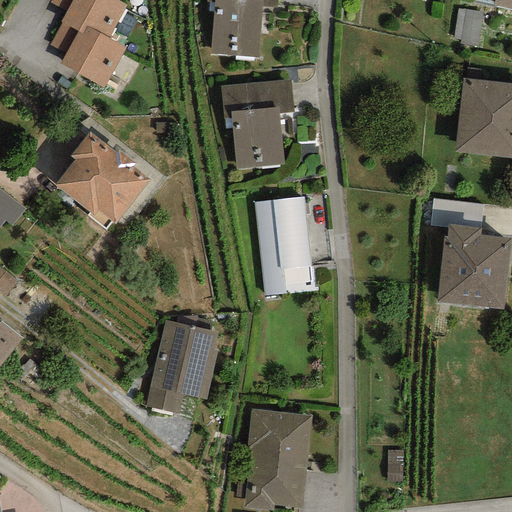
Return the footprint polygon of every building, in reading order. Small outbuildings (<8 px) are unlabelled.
[(126,5),(115,0),(51,0),(50,2),(65,11),(59,22),(62,23),(81,34),(86,26),(108,38),(126,5)] [(262,1),(250,0),(214,0),(214,3),(210,54),(258,58),(262,6),(262,1)] [(511,0),(487,0),(494,1),(493,6),(511,9),(511,0)] [(455,38),(478,41),(482,9),(459,6),(455,38)] [(125,47),(108,38),(86,26),(81,34),(62,23),(49,44),(66,53),(59,64),(103,87),(125,47)] [(289,79),(219,86),(222,118),(230,117),(230,112),(278,107),(279,114),(293,112),(289,79)] [(511,84),(462,79),(454,153),(511,159),(511,84)] [(278,107),(230,112),(230,117),(235,169),(284,165),(279,114),(278,107)] [(115,153),(89,132),(69,156),(74,161),(55,184),(89,212),(86,216),(104,230),(111,222),(114,224),(149,181),(131,167),(134,164),(117,150),(115,153)] [(25,209),(0,188),(0,226),(5,221),(11,226),(25,209)] [(301,198),(254,202),(263,297),(284,295),(282,269),(310,266),(301,198)] [(482,205),(432,199),(429,226),(446,228),(447,224),(479,227),(482,205)] [(479,227),(447,224),(446,228),(445,236),(443,236),(436,304),(503,310),(510,239),(481,236),(481,227),(479,227)] [(0,291),(2,294),(16,278),(0,265),(0,291)] [(0,364),(22,339),(0,321),(0,364)] [(217,332),(164,321),(145,407),(178,414),(182,395),(206,400),(216,351),(213,351),(217,332)] [(310,415),(251,409),(242,508),(273,511),(274,505),(301,508),(310,415)]
